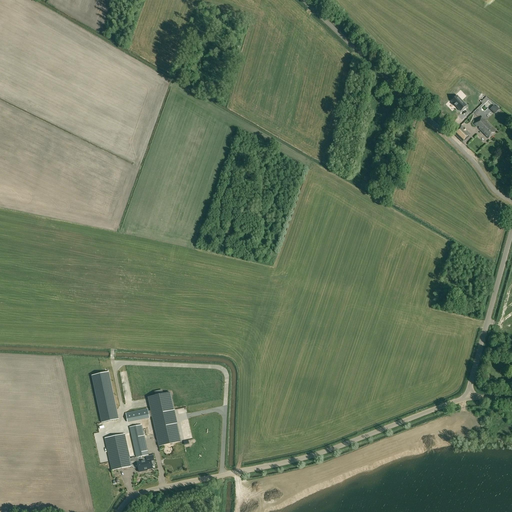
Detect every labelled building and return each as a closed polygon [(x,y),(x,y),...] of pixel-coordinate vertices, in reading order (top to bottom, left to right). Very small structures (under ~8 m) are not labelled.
[(464,107),(454,98),(448,104),(458,113),(464,107)] [(495,107),(493,105),(489,109),(494,114),(499,109),(496,106),(495,107)] [(474,124),(488,139),(496,131),(481,117),(474,124)] [(463,143),(470,136),(461,127),(454,135),(463,143)] [(108,372),(92,376),(101,423),(118,420),(108,372)] [(148,398),(159,446),(181,441),(170,393),(148,398)] [(128,422),(150,418),(148,409),(126,413),(128,422)] [(85,427),(93,426),(91,410),(83,411),(85,427)] [(141,424),(123,428),(125,434),(130,458),(148,455),(141,424)] [(125,434),(105,439),(112,471),(132,466),(131,465),(130,458),(125,434)] [(144,465),(145,470),(153,468),(152,467),(153,467),(154,467),(154,466),(154,465),(153,464),(152,464),(151,461),(154,460),(153,455),(146,457),(147,460),(143,461),(143,463),(144,463),(144,464),(144,465)] [(139,472),(145,470),(144,465),(143,463),(143,461),(141,461),(140,456),(130,458),(131,465),(137,463),(139,472)]
